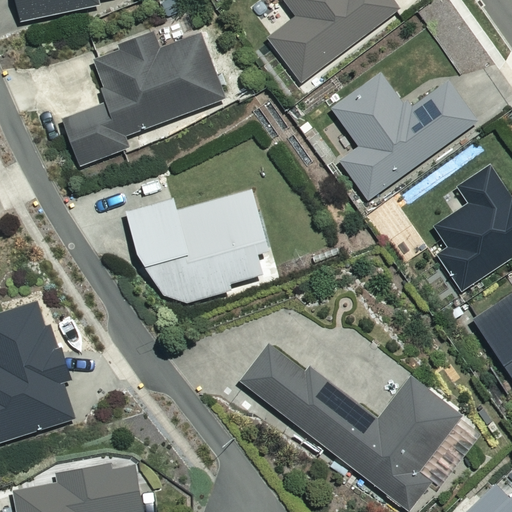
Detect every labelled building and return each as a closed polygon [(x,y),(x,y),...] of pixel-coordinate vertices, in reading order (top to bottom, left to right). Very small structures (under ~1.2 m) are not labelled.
[(18,0),(22,20),(97,6),(95,0),(18,0)] [(284,0),(299,19),(270,40),(301,82),(398,9),(391,0),(284,0)] [(161,54),(154,36),(93,61),(110,104),(64,123),(82,167),(128,148),(125,140),(226,100),(201,37),(161,54)] [(408,111),(381,74),(333,109),(361,148),(342,162),(369,200),(477,122),(449,82),(408,111)] [(511,201),(491,170),(459,190),(470,207),(436,230),(449,251),(439,257),(460,290),(511,256),(511,201)] [(127,214),(140,256),(166,297),(189,303),(257,282),(246,245),(192,262),(173,200),(127,214)] [(226,217),(194,223),(198,242),(230,236),(226,217)] [(511,297),(476,321),(511,376),(511,297)] [(64,348),(59,350),(51,326),(46,328),(38,304),(0,317),(0,443),(75,419),(62,381),(74,377),(64,348)] [(308,373),(272,345),(242,384),(409,511),(432,481),(420,472),(462,417),(412,379),(380,421),(312,369),(308,373)] [(141,511),(136,466),(57,477),(59,487),(16,492),(18,511),(141,511)] [(511,511),(511,500),(511,501),(494,483),(464,511),(511,511)]
